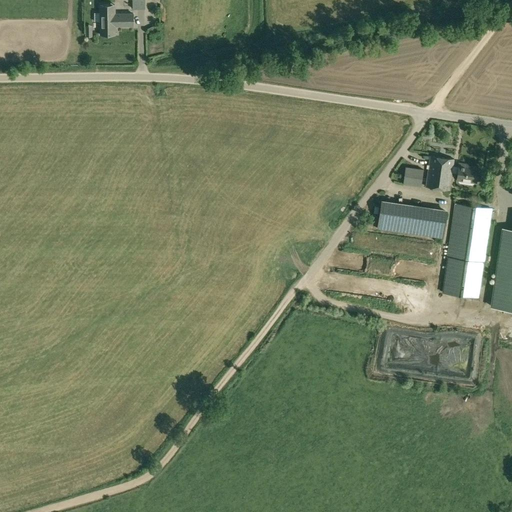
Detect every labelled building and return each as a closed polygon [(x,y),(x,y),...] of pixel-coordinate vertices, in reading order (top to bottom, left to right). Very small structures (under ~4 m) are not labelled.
[(132,0),(132,8),(145,8),(144,0),(132,0)] [(115,3),(100,4),(101,34),(115,34),(115,26),(133,26),(132,13),(115,13),(115,3)] [(129,61),(129,57),(119,56),(119,52),(109,52),(109,55),(108,61),(129,61)] [(155,73),(166,71),(165,63),(154,65),(155,73)] [(474,183),(474,181),(476,182),(478,168),(467,167),(468,165),(459,164),(459,167),(453,166),(454,159),(430,155),(426,186),(450,189),(452,172),(458,173),(457,179),(465,180),(464,182),(466,184),(472,185),(474,183)] [(403,183),(421,186),(424,169),(405,166),(403,183)] [(377,227),(443,237),(447,210),(381,201),(377,227)] [(442,292),(479,298),(492,208),(455,203),(442,292)] [(358,225),(372,228),(373,221),(360,219),(358,225)] [(492,307),(511,309),(511,228),(504,228),(492,307)]
